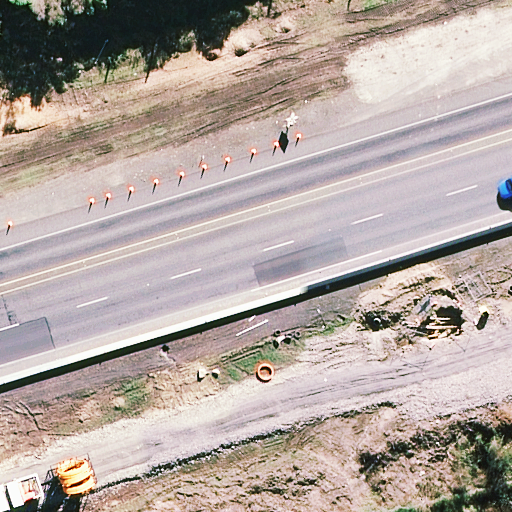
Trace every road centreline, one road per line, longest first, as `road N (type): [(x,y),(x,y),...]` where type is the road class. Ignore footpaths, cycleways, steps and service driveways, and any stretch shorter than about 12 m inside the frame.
road 1 (track): [(511,4),(0,165)]
road 2 (trunk): [(0,226),(511,71)]
road 3 (trunk): [(0,345),(511,193)]
